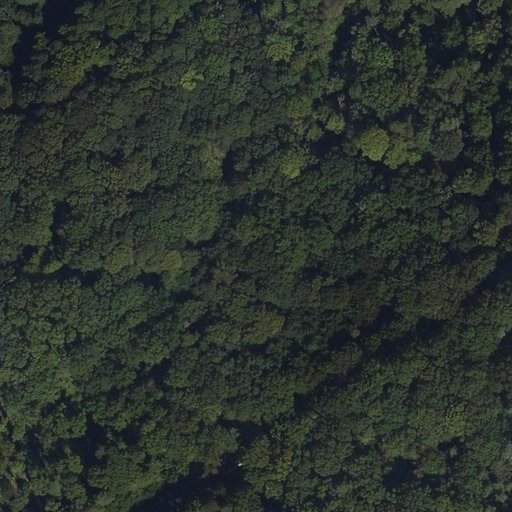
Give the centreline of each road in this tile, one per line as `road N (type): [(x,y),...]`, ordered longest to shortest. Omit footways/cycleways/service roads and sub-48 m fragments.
road 1 (unclassified): [(511,283),(208,474)]
road 2 (unclassified): [(334,511),(208,474)]
